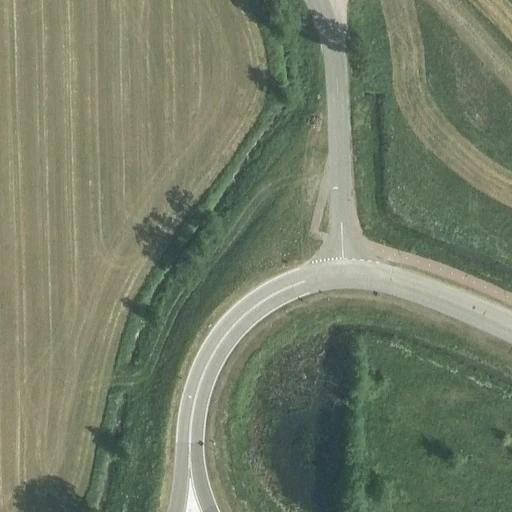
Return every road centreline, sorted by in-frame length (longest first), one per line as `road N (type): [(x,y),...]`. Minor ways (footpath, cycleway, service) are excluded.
road 1 (secondary): [(172,157),(230,155),(251,163),(511,326)]
road 2 (tertiary): [(511,405),(189,445)]
road 3 (motorway): [(128,222),(181,380),(189,445)]
road 4 (tertiary): [(189,445),(0,433)]
road 5 (secondary): [(107,97),(85,102),(53,129),(45,171),(52,191)]
